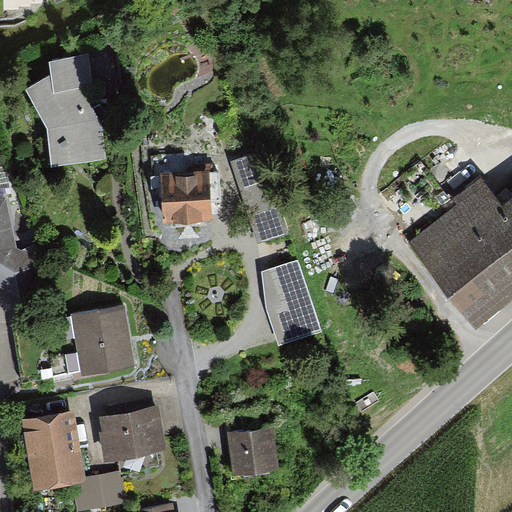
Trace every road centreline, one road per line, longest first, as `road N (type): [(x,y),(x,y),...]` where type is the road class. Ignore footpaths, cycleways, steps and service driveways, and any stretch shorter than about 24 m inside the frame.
road 1 (secondary): [(323,511),(511,342)]
road 2 (residential): [(173,289),(208,511)]
